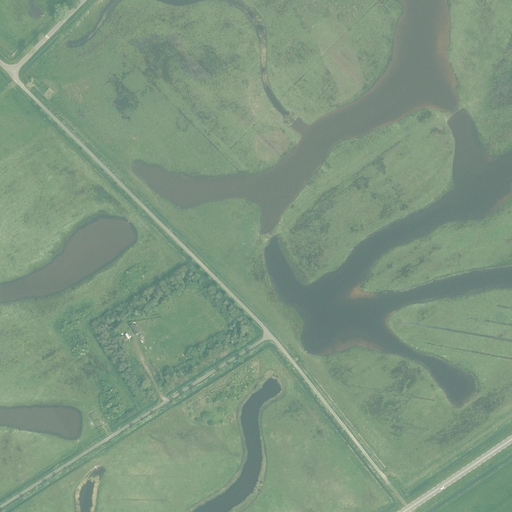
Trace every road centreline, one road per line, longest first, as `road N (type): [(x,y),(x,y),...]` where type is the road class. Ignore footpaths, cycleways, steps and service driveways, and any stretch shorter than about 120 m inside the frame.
road 1 (unclassified): [(10,73),(268,334)]
road 2 (unclassified): [(0,508),(268,334)]
road 3 (unclassified): [(268,334),(408,508)]
road 4 (secondary): [(408,508),(511,438)]
